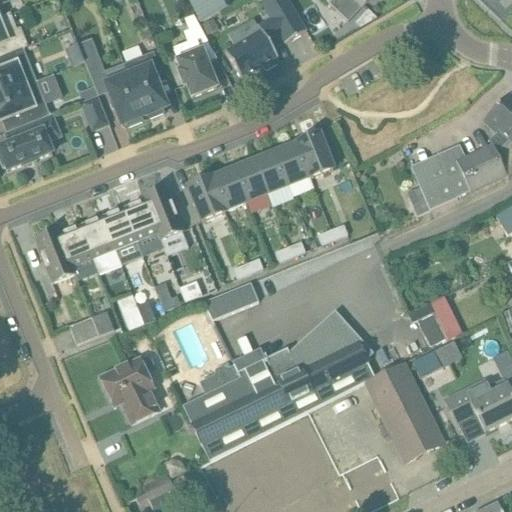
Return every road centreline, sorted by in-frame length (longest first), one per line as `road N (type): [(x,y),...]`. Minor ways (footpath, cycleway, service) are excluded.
road 1 (residential): [(0,217),(262,122),(379,41),(443,17)]
road 2 (residential): [(53,393),(0,258)]
